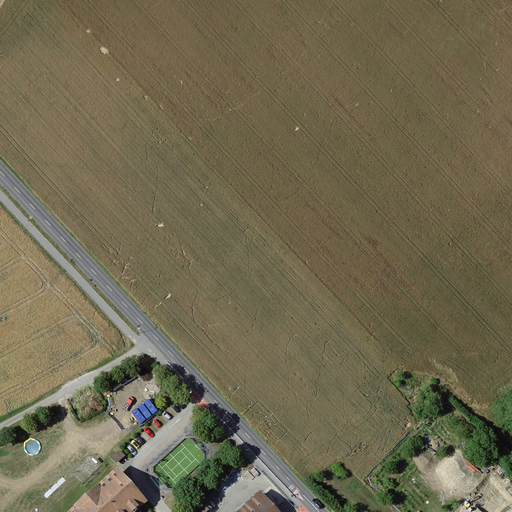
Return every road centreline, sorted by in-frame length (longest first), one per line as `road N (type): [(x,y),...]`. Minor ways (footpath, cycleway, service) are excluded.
road 1 (tertiary): [(158,340),(319,511)]
road 2 (tertiary): [(0,170),(158,340)]
road 3 (residential): [(158,340),(0,428)]
